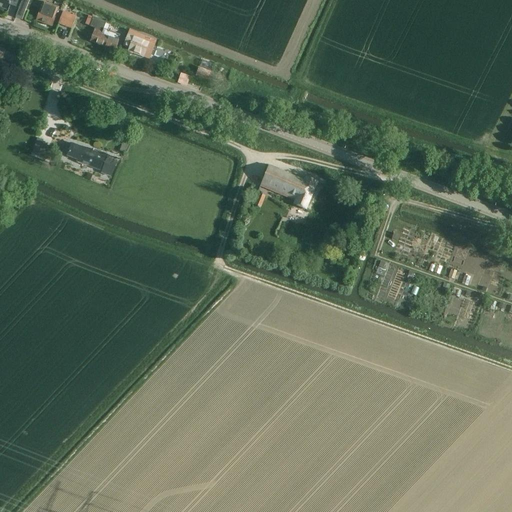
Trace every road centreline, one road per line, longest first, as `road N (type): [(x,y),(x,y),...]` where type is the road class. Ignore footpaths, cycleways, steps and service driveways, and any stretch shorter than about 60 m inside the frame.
road 1 (tertiary): [(511,217),(0,26)]
road 2 (track): [(511,369),(221,267),(243,177)]
